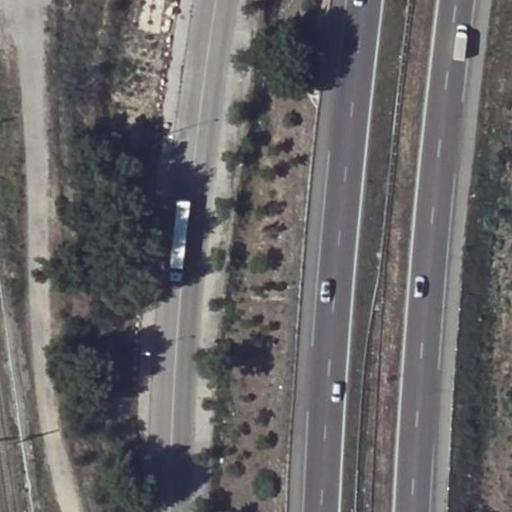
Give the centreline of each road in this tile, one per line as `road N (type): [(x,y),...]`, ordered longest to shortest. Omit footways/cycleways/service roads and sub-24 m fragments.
road 1 (track): [(71,511),(43,394),(29,0)]
road 2 (residential): [(168,511),(198,92),(215,0)]
road 3 (motorway): [(418,511),(469,0)]
road 4 (motorway): [(368,0),(329,350),(323,511)]
